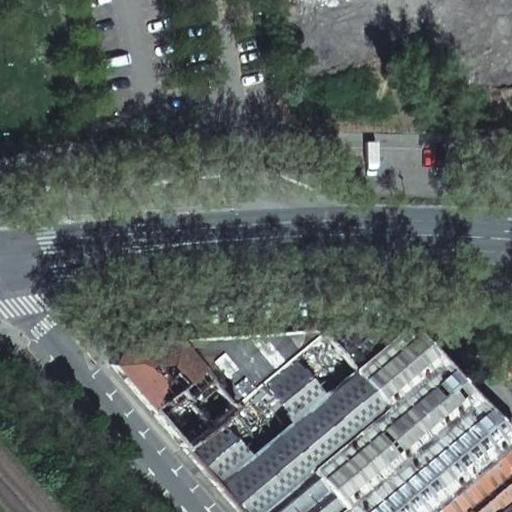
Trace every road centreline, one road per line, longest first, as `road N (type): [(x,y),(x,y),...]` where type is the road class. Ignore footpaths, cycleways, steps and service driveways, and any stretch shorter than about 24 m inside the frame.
road 1 (secondary): [(422,238),(370,185),(182,191),(0,214)]
road 2 (secondary): [(86,246),(422,238)]
road 3 (residential): [(2,281),(200,511)]
